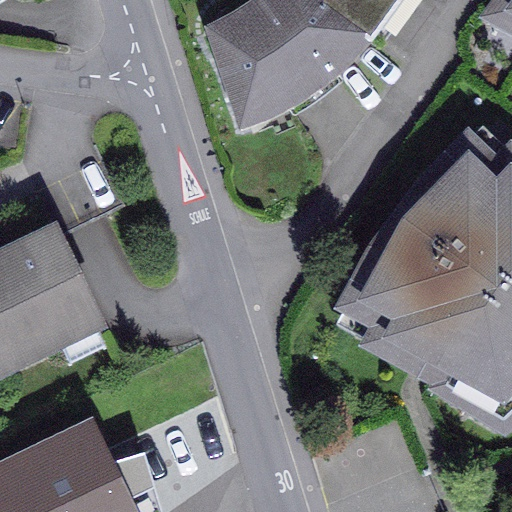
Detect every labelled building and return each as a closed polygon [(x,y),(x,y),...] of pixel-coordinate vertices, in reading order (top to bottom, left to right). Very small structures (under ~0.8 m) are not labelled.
[(312,0),(270,0),(265,6),(232,27),(206,35),(243,142),(289,126),(335,97),(412,0),(315,0),(314,1),(312,0)] [(511,0),(499,0),(481,25),(511,40),(511,0)] [(367,256),(329,321),(365,342),(357,356),(503,439),(511,426),(511,158),(510,156),(493,171),(467,142),(399,211),(367,256)] [(63,246),(0,273),(0,391),(107,344),(63,246)] [(0,511),(40,511),(21,469),(0,478),(0,511)]
